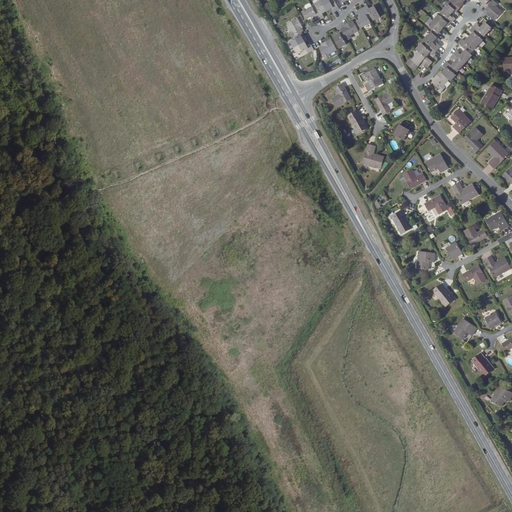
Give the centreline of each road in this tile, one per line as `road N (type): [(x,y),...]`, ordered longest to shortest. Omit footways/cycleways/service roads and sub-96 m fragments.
road 1 (primary): [(511,495),(371,244)]
road 2 (primary): [(287,102),(371,244)]
road 3 (primary): [(371,244),(308,117)]
